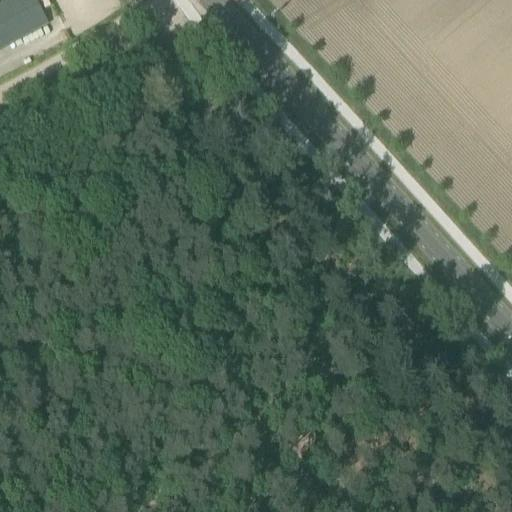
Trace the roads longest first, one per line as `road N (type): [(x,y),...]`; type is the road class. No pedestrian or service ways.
road 1 (tertiary): [(511,331),(209,0)]
road 2 (track): [(0,91),(169,0)]
